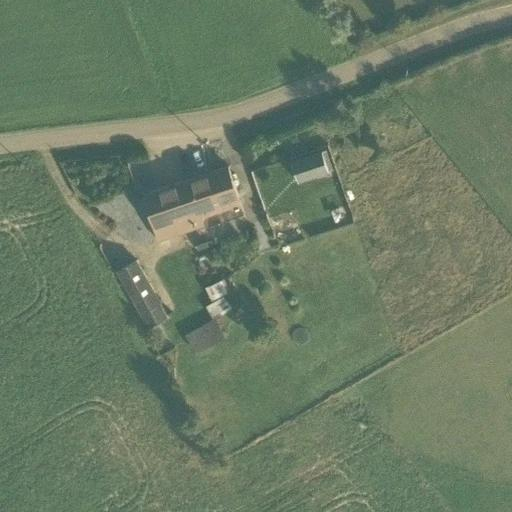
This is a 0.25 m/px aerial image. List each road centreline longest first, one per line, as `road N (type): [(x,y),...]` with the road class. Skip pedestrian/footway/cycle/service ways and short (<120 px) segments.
road 1 (unclassified): [(511,16),(205,122),(0,148)]
road 2 (track): [(44,142),(209,469)]
